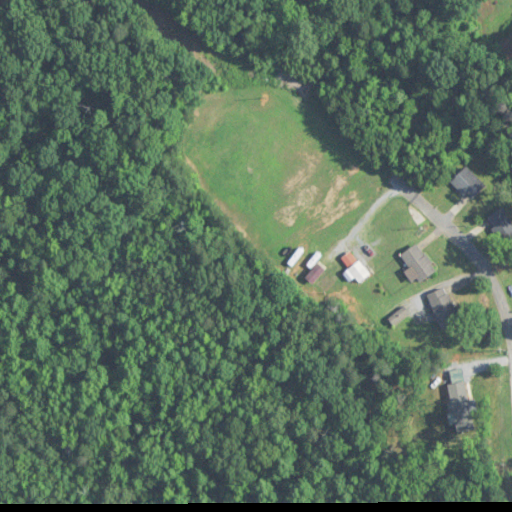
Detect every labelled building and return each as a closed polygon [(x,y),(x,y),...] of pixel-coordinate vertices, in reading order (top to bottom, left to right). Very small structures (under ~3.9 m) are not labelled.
[(485,187),(466,167),(451,182),(470,202),(485,187)] [(511,243),(511,225),(501,209),(486,219),(504,248),(511,243)] [(436,271),(415,244),(400,256),(420,283),(436,271)] [(341,260),(360,283),(369,275),(350,253),(341,260)] [(427,296),(441,329),(459,321),(446,288),(427,296)]
